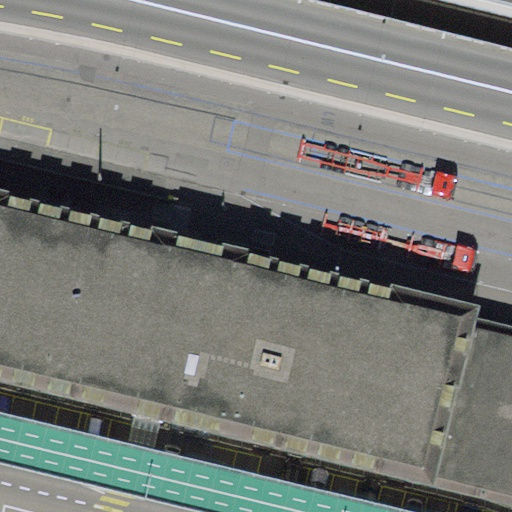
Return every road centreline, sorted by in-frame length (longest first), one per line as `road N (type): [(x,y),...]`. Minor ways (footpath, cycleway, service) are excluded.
road 1 (tertiary): [(141,0),(511,91)]
road 2 (primary): [(344,0),(511,43)]
